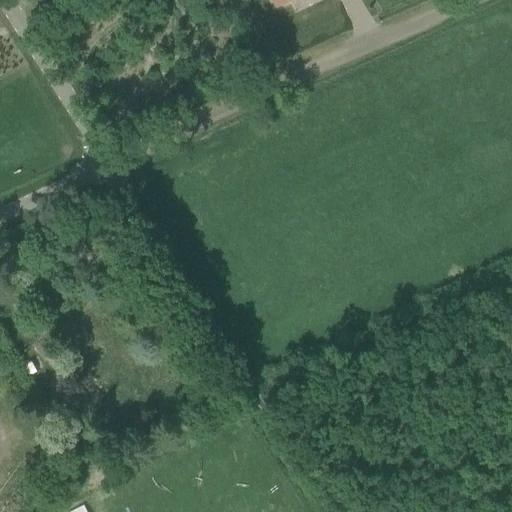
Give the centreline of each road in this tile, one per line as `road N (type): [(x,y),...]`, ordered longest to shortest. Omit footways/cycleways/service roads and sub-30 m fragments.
road 1 (track): [(332,511),(114,169)]
road 2 (unclassified): [(114,169),(482,0)]
road 3 (unclassified): [(114,169),(2,0)]
road 4 (unclassified): [(114,169),(0,222)]
